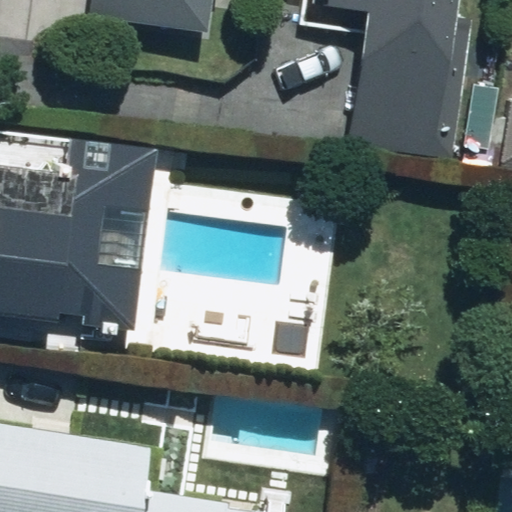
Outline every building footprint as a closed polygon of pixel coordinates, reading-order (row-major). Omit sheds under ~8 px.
[(91,0),(89,26),(208,35),(210,0),(91,0)] [(448,0),(298,0),(295,40),(346,45),(336,152),(434,161),(448,0)] [(511,114),(502,185),(511,186),(511,114)] [(0,336),(131,349),(151,145),(0,130),(0,336)] [(0,511),(249,511),(251,502),(137,487),(143,443),(0,424),(0,511)]
